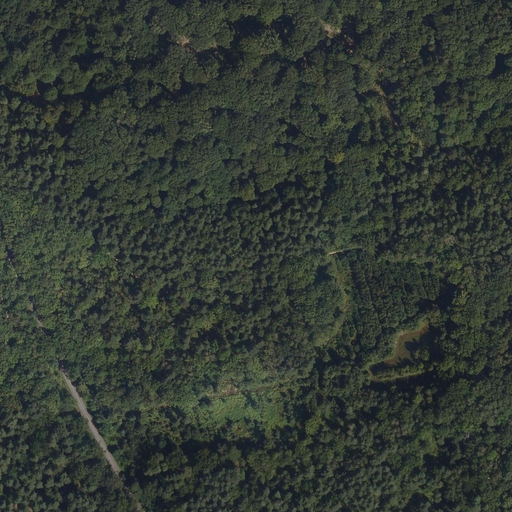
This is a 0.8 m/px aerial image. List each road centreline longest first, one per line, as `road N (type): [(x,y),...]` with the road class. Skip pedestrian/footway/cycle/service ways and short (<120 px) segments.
road 1 (track): [(467,354),(437,229),(152,282),(38,203)]
road 2 (secondary): [(0,233),(140,511)]
road 3 (track): [(413,511),(444,441),(467,354)]
road 4 (track): [(505,511),(467,354)]
